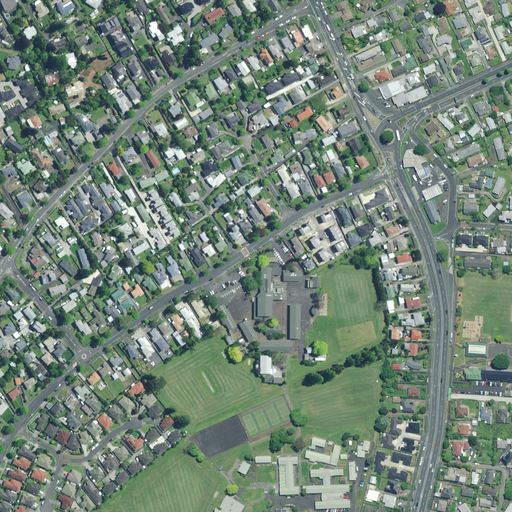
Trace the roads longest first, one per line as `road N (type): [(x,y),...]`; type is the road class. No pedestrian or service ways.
road 1 (residential): [(315,2),(159,93),(40,212),(6,264)]
road 2 (trunk): [(412,511),(433,418),(439,321),(422,241)]
road 3 (residential): [(102,344),(291,220)]
road 4 (trunk): [(429,239),(446,318),(434,458)]
road 5 (primary): [(389,125),(511,64)]
